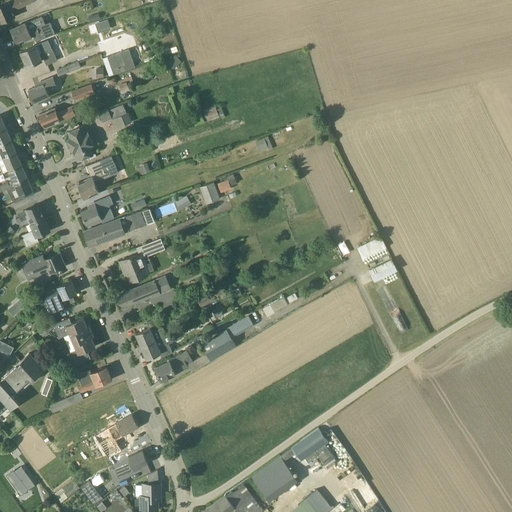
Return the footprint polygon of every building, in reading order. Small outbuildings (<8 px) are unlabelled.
[(13,11),(23,6),(36,1),(35,0),(14,0),(0,6),(0,22),(0,23),(16,16),(13,11)] [(109,27),(107,19),(97,23),(99,31),(109,27)] [(32,37),(39,33),(42,40),(55,34),(50,22),(29,31),(26,22),(12,29),(12,30),(11,30),(13,35),(14,35),(17,41),(25,38),(25,40),(32,37)] [(28,66),(45,59),(47,65),(58,60),(53,49),(40,54),(36,46),(22,52),(28,66)] [(126,66),(121,52),(108,56),(112,70),(126,66)] [(176,54),(167,62),(173,69),(182,62),(176,54)] [(79,61),(56,70),(58,76),(81,67),(79,61)] [(35,102),(50,96),(47,89),(57,85),(54,77),(36,84),(37,86),(29,90),(35,102)] [(129,87),(128,83),(127,81),(119,83),(121,89),(129,87)] [(91,84),(72,91),(75,99),(94,92),(91,84)] [(72,106),(58,112),(55,107),(40,114),(45,127),(76,113),(72,106)] [(204,110),(208,121),(219,116),(219,115),(221,114),(222,118),(226,117),(222,108),(217,110),(215,106),(204,110)] [(101,117),(110,113),(108,108),(99,112),(101,117)] [(117,118),(121,127),(131,122),(127,113),(116,118),(115,115),(111,117),(113,119),(117,118)] [(159,123),(160,132),(173,131),(173,129),(179,129),(178,122),(172,123),(171,121),(159,123)] [(177,132),(179,142),(213,132),(210,123),(177,132)] [(94,145),(85,125),(69,132),(72,137),(68,139),(78,160),(93,153),(91,147),(94,145)] [(6,127),(0,130),(0,144),(12,140),(6,127)] [(259,151),(268,147),(264,137),(255,141),(259,151)] [(12,140),(0,144),(0,147),(4,158),(17,152),(12,140)] [(17,152),(4,158),(0,159),(0,163),(4,172),(9,170),(22,164),(17,152)] [(95,182),(110,176),(119,172),(112,155),(87,165),(90,172),(93,171),(95,175),(86,179),(87,181),(79,185),(85,198),(99,192),(95,182)] [(142,174),(151,171),(148,162),(139,165),(140,168),(138,169),(139,174),(142,173),(142,174)] [(22,164),(9,170),(15,182),(28,177),(22,164)] [(28,177),(15,182),(10,185),(8,182),(1,185),(3,191),(7,189),(9,193),(18,189),(20,195),(33,190),(28,177)] [(228,179),(218,183),(221,192),(232,188),(231,185),(228,179)] [(200,187),(206,204),(220,199),(214,182),(200,187)] [(94,202),(95,204),(89,207),(90,209),(82,212),(87,224),(101,218),(103,223),(115,218),(109,205),(114,204),(110,195),(94,202)] [(176,202),(181,210),(192,204),(187,195),(176,202)] [(135,202),(138,209),(147,205),(144,198),(135,202)] [(29,217),(31,223),(45,217),(39,204),(27,209),(27,210),(19,214),(20,217),(16,219),(18,222),(29,217)] [(84,231),(90,246),(125,233),(148,224),(143,210),(120,218),(84,231)] [(51,230),(45,217),(31,223),(34,229),(22,234),(27,246),(37,242),(35,237),(51,230)] [(11,226),(3,233),(7,238),(15,231),(11,226)] [(382,235),(358,246),(363,258),(387,247),(382,235)] [(131,281),(155,272),(148,255),(165,248),(161,238),(137,247),(139,253),(130,257),(120,261),(123,269),(125,268),(131,281)] [(230,250),(217,256),(221,262),(233,256),(230,250)] [(43,255),(22,264),(29,279),(41,273),(40,269),(43,268),(42,266),(46,264),(50,273),(66,266),(60,253),(45,259),(43,255)] [(397,270),(398,270),(392,258),(391,259),(369,269),(375,281),(397,270)] [(123,308),(160,293),(171,289),(166,276),(118,295),(123,308)] [(61,293),(47,299),(53,311),(67,305),(64,299),(78,293),(72,280),(58,286),(61,293)] [(215,291),(219,300),(228,296),(224,286),(215,291)] [(239,288),(233,291),(236,298),(242,295),(239,288)] [(201,307),(215,300),(211,292),(197,299),(201,307)] [(30,303),(24,295),(8,309),(14,317),(30,303)] [(270,303),(275,311),(288,304),(284,296),(270,303)] [(223,305),(213,311),(217,318),(223,315),(221,313),(223,312),(222,310),(225,308),(223,305)] [(249,316),(227,328),(232,337),(254,325),(249,316)] [(84,317),(72,322),(70,317),(58,322),(53,317),(43,326),(38,331),(43,337),(53,327),(58,339),(71,333),(73,339),(92,330),(90,325),(87,326),(84,317)] [(163,336),(165,335),(158,317),(148,322),(150,327),(136,333),(142,345),(163,336)] [(92,330),(73,339),(77,349),(67,353),(73,366),(91,358),(88,349),(96,346),(92,337),(94,336),(92,330)] [(169,343),(167,344),(163,336),(142,345),(148,359),(161,353),(163,357),(173,352),(169,343)] [(14,347),(0,339),(0,348),(3,351),(10,354),(14,347)] [(15,397),(45,370),(30,353),(21,362),(22,363),(19,366),(18,365),(1,380),(0,380),(0,397),(8,407),(11,410),(20,402),(15,397)] [(211,360),(207,353),(193,361),(198,368),(211,360)] [(176,373),(189,366),(180,354),(170,360),(155,367),(162,380),(176,374),(176,373)] [(97,385),(97,386),(113,379),(107,365),(105,366),(103,360),(88,366),(94,380),(78,387),(81,392),(97,385)] [(53,380),(48,378),(42,394),(47,396),(53,380)] [(84,395),(101,389),(100,386),(83,392),(84,395)] [(0,414),(8,407),(0,397),(0,414)] [(71,405),(67,397),(48,406),(51,413),(71,405)] [(122,450),(116,440),(140,426),(132,414),(109,427),(113,434),(105,438),(109,446),(104,449),(109,458),(122,450)] [(315,431),(293,447),(297,452),(303,460),(325,444),(315,431)] [(293,447),(281,456),(284,461),(297,452),(293,447)] [(129,457),(114,465),(119,477),(142,467),(141,465),(149,462),(143,450),(129,457)] [(284,461),(281,456),(252,476),(270,501),(298,480),(284,461)] [(10,473),(23,492),(37,481),(24,464),(17,469),(16,468),(10,473)] [(82,488),(110,476),(107,470),(80,482),(82,488)] [(74,479),(55,493),(62,502),(80,488),(74,479)] [(203,511),(260,511),(268,507),(249,481),(244,485),(233,492),(232,491),(203,511)] [(159,498),(159,485),(144,484),(143,497),(141,497),(141,509),(157,509),(157,498),(159,498)] [(130,492),(125,485),(119,489),(124,496),(130,492)] [(385,511),(368,485),(354,494),(359,502),(353,506),(357,511),(385,511)] [(103,497),(94,486),(85,493),(94,504),(103,497)] [(316,511),(305,499),(289,511),(316,511)] [(101,511),(107,507),(103,502),(97,506),(101,511)]
